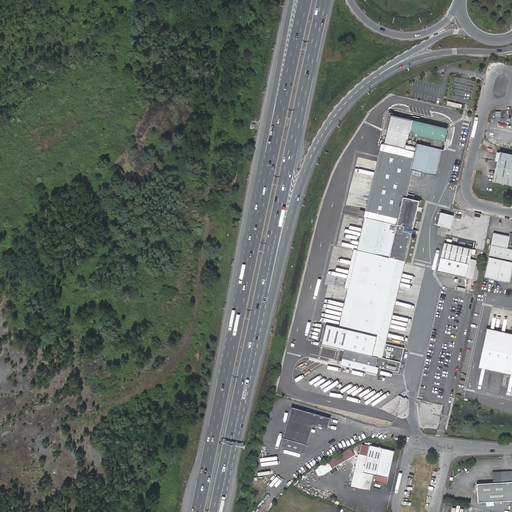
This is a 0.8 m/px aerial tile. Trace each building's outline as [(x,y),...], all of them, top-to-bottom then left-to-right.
[(378,366),(398,371),(403,349),(384,344),(417,201),(403,198),(410,169),(435,176),(446,130),(389,116),(357,250),(353,249),(344,286),(349,287),(339,328),(326,325),(322,343),(345,349),(341,365),(377,373),(378,366)] [(493,182),(511,186),(511,155),(500,152),(493,182)] [(450,228),(453,215),(440,212),(436,225),(450,228)] [(509,237),(494,234),(488,258),(511,262),(511,233),(510,233),(509,237)] [(466,278),(473,250),(445,243),(438,271),(466,278)] [(511,273),(511,262),(488,258),(484,278),(510,283),(511,273)] [(476,366),(511,374),(511,335),(484,330),(476,366)] [(293,407),(282,447),(306,454),(315,425),(328,429),(332,418),(293,407)] [(363,475),(387,481),(393,454),(369,449),(363,475)] [(347,451),(321,466),(323,469),(349,454),(347,451)] [(509,500),(508,473),(494,474),(494,483),(477,484),(478,501),(509,500)]
